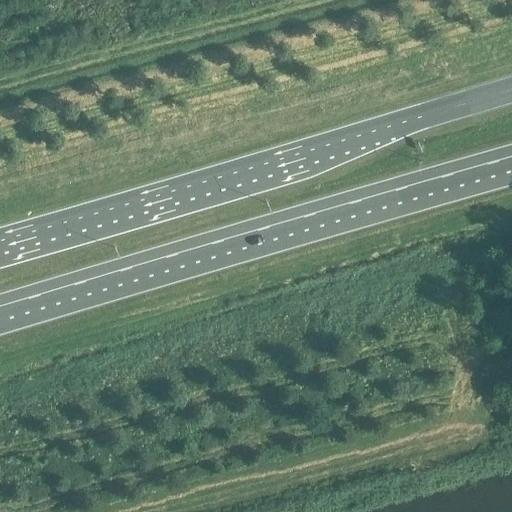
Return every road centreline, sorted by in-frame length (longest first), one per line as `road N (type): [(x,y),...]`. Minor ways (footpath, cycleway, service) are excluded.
road 1 (trunk): [(0,307),(511,158)]
road 2 (trunk): [(511,92),(0,240)]
